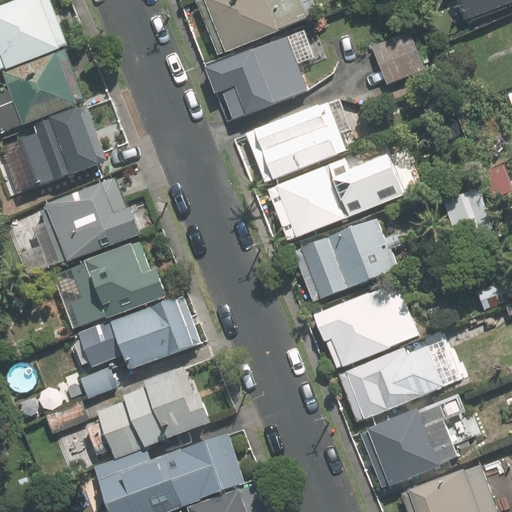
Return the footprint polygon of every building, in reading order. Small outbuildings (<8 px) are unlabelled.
[(0,71),(71,45),(54,0),(26,0),(0,10),(0,71)] [(202,0),(224,55),(312,19),(304,0),(202,0)] [(511,7),(511,0),(459,0),(471,25),(511,7)] [(235,120),(312,91),(302,63),(323,55),(313,30),(208,71),(218,96),(224,93),(235,120)] [(415,32),(375,47),(389,85),(429,70),(415,32)] [(88,102),(70,52),(7,75),(12,87),(0,91),(0,132),(1,134),(88,102)] [(268,181),(353,150),(346,133),(356,130),(344,97),(250,132),(268,181)] [(0,164),(12,197),(74,173),(111,159),(90,103),(53,117),(0,137),(0,164)] [(366,216),(386,209),(367,154),(273,187),(291,240),(348,221),(341,199),(358,193),(366,216)] [(511,175),(508,163),(486,170),(496,200),(511,194),(511,175)] [(51,202),(57,216),(48,219),(36,224),(43,243),(26,249),(34,271),(59,261),(62,268),(74,264),(72,260),(150,232),(139,204),(129,207),(118,178),(51,202)] [(487,185),(450,196),(465,245),(502,233),(487,185)] [(400,269),(378,218),(297,253),(319,304),(400,269)] [(88,262),(58,273),(79,327),(112,315),(112,317),(173,294),(163,268),(148,273),(145,266),(149,264),(142,244),(138,246),(137,243),(88,261),(88,262)] [(511,279),(509,272),(478,283),(486,304),(511,294),(511,279)] [(424,334),(406,294),(382,305),(375,288),(317,315),(343,371),(424,334)] [(180,298),(116,321),(133,368),(207,340),(192,301),(182,305),(180,298)] [(344,377),(361,425),(448,389),(438,362),(433,364),(427,348),(412,354),(410,349),(350,371),(351,374),(344,377)] [(111,358),(80,371),(91,398),(122,386),(111,358)] [(118,461),(221,419),(213,399),(202,404),(187,366),(148,382),(150,387),(128,396),(129,400),(99,413),(118,461)] [(470,426),(457,395),(355,436),(376,489),(392,483),(393,486),(443,466),(442,461),(463,453),(455,432),(470,426)] [(167,511),(249,483),(232,437),(155,464),(151,452),(98,471),(112,511),(167,511)] [(490,478),(483,462),(411,491),(419,511),(498,511),(494,500),(511,494),(502,473),(490,478)] [(277,511),(266,480),(190,508),(191,511),(277,511)]
